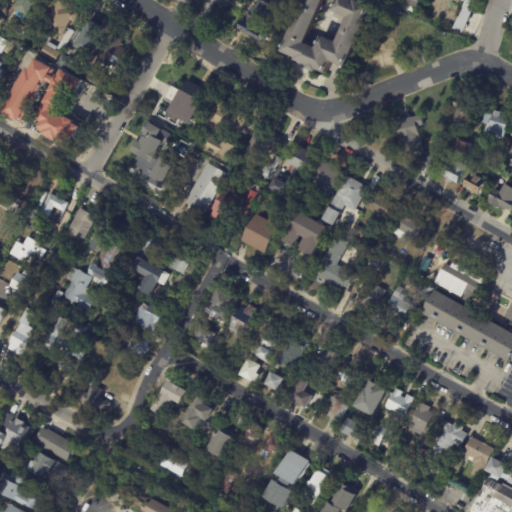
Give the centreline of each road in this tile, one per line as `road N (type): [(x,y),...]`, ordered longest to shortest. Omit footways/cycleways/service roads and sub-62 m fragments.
road 1 (residential): [(511,423),(0,125)]
road 2 (residential): [(437,511),(165,349)]
road 3 (residential): [(511,238),(338,139),(325,112)]
road 4 (residential): [(325,112),(302,109),(128,0)]
road 5 (residential): [(115,432),(224,258)]
road 6 (residential): [(511,79),(467,61),(325,112)]
road 7 (residential): [(172,27),(85,172)]
road 8 (residential): [(115,432),(95,429),(0,375)]
